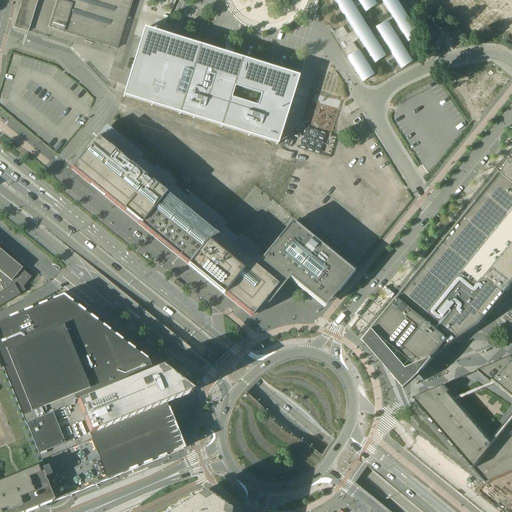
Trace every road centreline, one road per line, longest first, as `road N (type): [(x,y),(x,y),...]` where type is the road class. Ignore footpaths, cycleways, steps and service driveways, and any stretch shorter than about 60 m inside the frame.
road 1 (secondary): [(415,511),(15,180)]
road 2 (secondary): [(2,195),(398,511)]
road 3 (unclassified): [(219,336),(214,302),(54,170),(111,105),(53,48),(0,30)]
road 4 (unclassified): [(336,328),(511,112)]
road 5 (tertiary): [(219,336),(64,207)]
road 6 (tertiary): [(87,270),(210,371),(230,398)]
